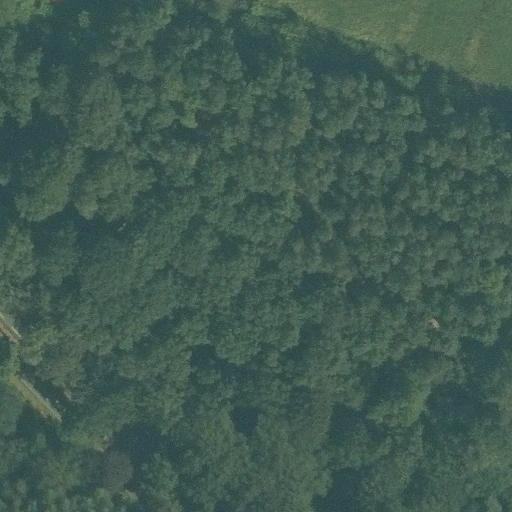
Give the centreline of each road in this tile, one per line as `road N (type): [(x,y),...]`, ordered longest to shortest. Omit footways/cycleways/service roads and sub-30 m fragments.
road 1 (primary): [(215,511),(0,282)]
road 2 (track): [(510,511),(473,470),(469,448),(511,398)]
